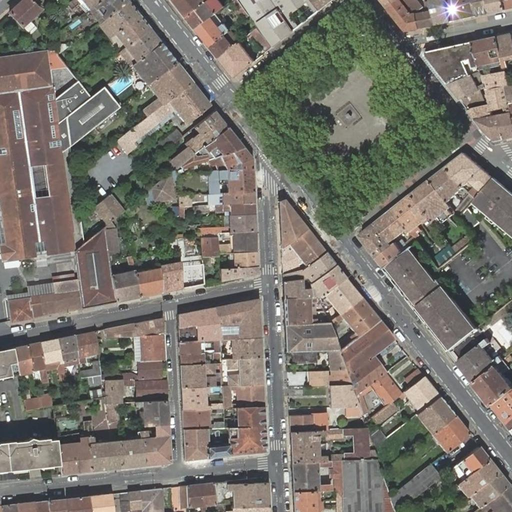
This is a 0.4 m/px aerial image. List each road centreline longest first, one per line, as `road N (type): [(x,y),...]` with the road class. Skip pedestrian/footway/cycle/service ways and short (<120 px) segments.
road 1 (residential): [(511,458),(337,236)]
road 2 (residential): [(279,463),(0,493)]
road 3 (residential): [(0,340),(270,285)]
road 4 (residential): [(279,463),(270,285)]
road 5 (residential): [(468,135),(337,236)]
road 6 (residential): [(227,98),(353,0)]
road 7 (residential): [(270,285),(265,177),(280,165)]
road 8 (residential): [(227,98),(150,0)]
